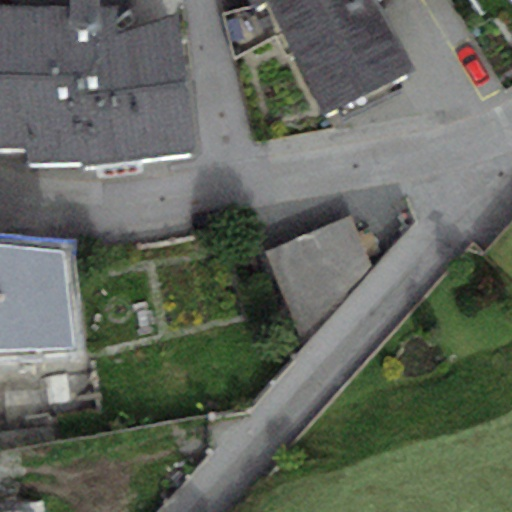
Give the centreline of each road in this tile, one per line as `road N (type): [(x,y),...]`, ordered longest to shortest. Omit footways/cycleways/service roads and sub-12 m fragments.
road 1 (residential): [(511,130),(454,148),(153,203),(0,193)]
road 2 (residential): [(511,155),(190,511)]
